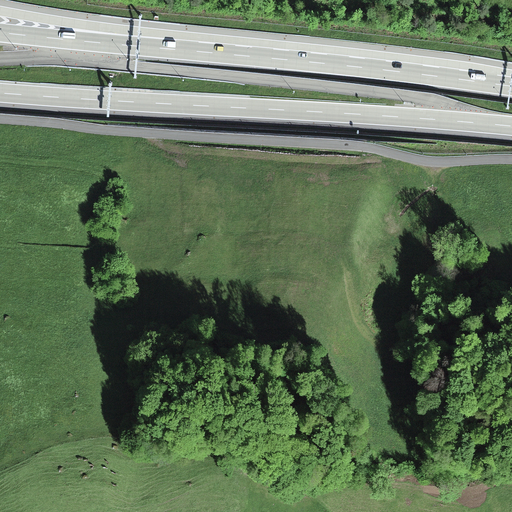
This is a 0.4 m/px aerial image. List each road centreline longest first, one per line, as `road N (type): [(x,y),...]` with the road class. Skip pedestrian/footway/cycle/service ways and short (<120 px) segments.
road 1 (residential): [(511,159),(427,161),(361,146),(0,118)]
road 2 (motorway): [(5,33),(142,68),(432,99),(492,125)]
road 3 (motorway): [(0,93),(492,125)]
road 4 (motorway): [(511,86),(210,52)]
road 5 (motorway): [(210,52),(0,11)]
road 6 (motorway): [(210,52),(5,33)]
